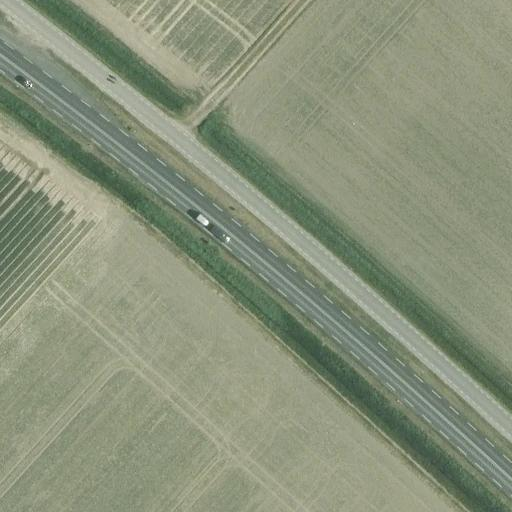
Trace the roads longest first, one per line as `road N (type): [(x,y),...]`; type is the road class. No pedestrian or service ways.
road 1 (unclassified): [(511,430),(290,233),(2,0)]
road 2 (primary): [(511,481),(254,255),(0,56)]
road 3 (track): [(180,141),(303,0)]
